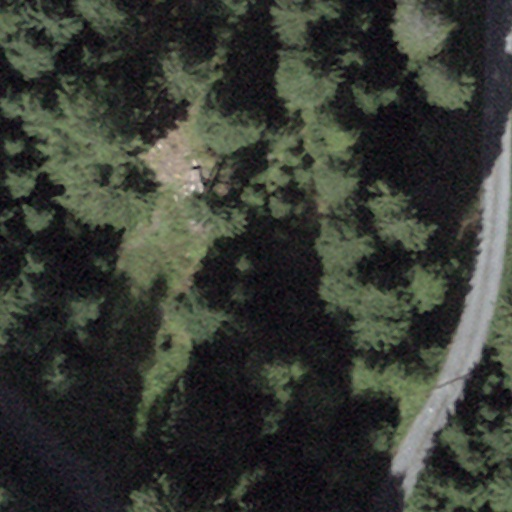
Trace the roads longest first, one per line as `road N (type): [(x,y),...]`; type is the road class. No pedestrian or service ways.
road 1 (track): [(385,511),(464,366),(491,179),(502,0)]
road 2 (track): [(0,409),(104,511)]
